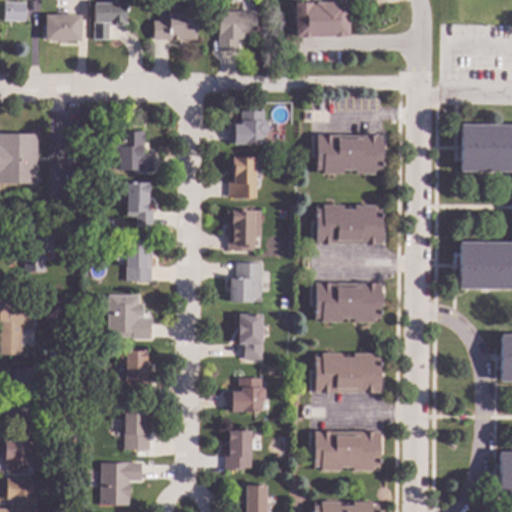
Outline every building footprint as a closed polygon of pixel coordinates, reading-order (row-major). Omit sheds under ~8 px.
[(342,5),(345,5),(344,37),(341,37),(341,38),(308,38),(308,39),(292,38),(292,3),(308,3),(308,5),(311,5),(311,2),(342,2),(342,5)] [(21,22),(0,22),(0,3),(22,4),(21,22)] [(122,26),(105,26),(105,41),(90,40),(90,4),(122,4),(122,26)] [(253,37),(241,37),(241,40),(234,40),(234,51),(215,51),(215,12),(253,12),(253,37)] [(193,41),(149,41),(149,22),(165,22),(165,14),(193,13),(193,41)] [(76,42),(63,41),(63,45),(56,44),(56,42),(41,41),(42,16),(77,17),(76,42)] [(260,112),(260,122),(264,125),(263,133),(261,136),(260,146),(224,145),(225,127),(237,127),(237,112),(260,112)] [(511,290),(455,290),(455,243),(511,243),(511,173),(455,173),(456,125),(511,125),(511,290)] [(140,155),(147,155),(147,172),(115,172),(115,154),(111,154),(111,142),(116,142),(116,133),(141,133),(140,155)] [(33,185),(0,184),(0,135),(33,135),(33,185)] [(378,171),(370,171),(370,175),(319,175),(319,170),(312,170),(313,136),(378,137),(378,171)] [(251,199),(224,199),(224,183),(228,183),(228,159),(251,159),(251,199)] [(144,185),(144,211),(149,211),(149,227),(132,227),(132,218),(123,217),(123,207),(117,201),(122,196),(123,184),(144,185)] [(371,211),(377,211),(377,246),(311,245),(311,210),(319,210),(319,206),(371,206),(371,211)] [(257,237),(250,237),(250,252),(224,251),(224,223),(228,223),(228,211),(257,211),(257,237)] [(41,242),(46,242),(50,246),(50,252),(46,255),(41,255),(41,272),(21,272),(21,251),(26,251),(26,233),(41,233),(41,242)] [(144,252),(148,252),(148,283),(122,283),(122,243),(144,242),(144,252)] [(257,304),(226,303),(226,280),(232,280),(232,264),(258,264),(257,304)] [(377,320),(369,320),(369,324),(318,324),(318,319),(313,319),(313,318),(311,318),(311,284),(377,285),(377,320)] [(135,304),(140,304),(140,317),(135,317),(135,318),(147,318),(147,340),(128,340),(128,338),(105,339),(104,296),(135,296),(135,304)] [(19,317),(31,318),(31,331),(17,331),(17,356),(0,356),(0,300),(19,300),(19,317)] [(285,300),(285,309),(277,309),(277,300),(285,300)] [(258,361),(240,360),(240,345),(234,345),(234,315),(259,316),(258,361)] [(511,500),(494,500),(495,453),(511,453),(511,383),(495,383),(496,336),(511,336),(511,500)] [(142,378),(146,378),(146,396),(143,396),(143,395),(122,395),(122,365),(118,365),(118,351),(143,351),(142,378)] [(369,358),(376,358),(376,394),(310,394),(310,358),(317,358),(317,354),(337,354),(337,357),(349,357),(349,354),(369,354),(369,358)] [(32,396),(39,396),(38,418),(10,418),(10,405),(5,405),(5,384),(11,384),(11,369),(33,369),(32,396)] [(258,388),(261,391),(261,400),(257,404),(257,412),(222,412),(222,394),(227,394),(227,392),(234,392),(234,379),(258,379),(258,388)] [(142,421),(146,421),(146,451),(120,451),(120,408),(142,408),(142,421)] [(24,440),(29,440),(29,457),(24,457),(24,474),(3,474),(3,466),(0,466),(0,437),(3,437),(3,430),(24,430),(24,440)] [(247,469),(240,469),(240,471),(221,471),(221,455),(222,455),(222,445),(225,445),(225,431),(248,432),(247,469)] [(376,468),(369,468),(369,472),(349,472),(349,468),(337,468),(336,472),(316,472),(316,468),(309,468),(310,432),(376,433),(376,468)] [(74,449),(65,449),(65,441),(74,441),(74,449)] [(138,481),(125,481),(125,484),(126,484),(125,506),(96,506),(97,463),(138,464),(138,481)] [(280,469),(279,477),(272,476),(273,469),(280,469)] [(32,511),(0,511),(0,510),(8,510),(8,500),(3,500),(3,480),(33,480),(32,511)] [(262,511),(242,511),(243,486),(262,486),(262,511)] [(56,497),(53,501),(48,498),(51,493),(56,497)] [(368,507),(375,507),(375,511),(309,511),(309,506),(316,506),(317,502),(336,503),(336,506),(349,506),(349,503),(368,503),(368,507)]
